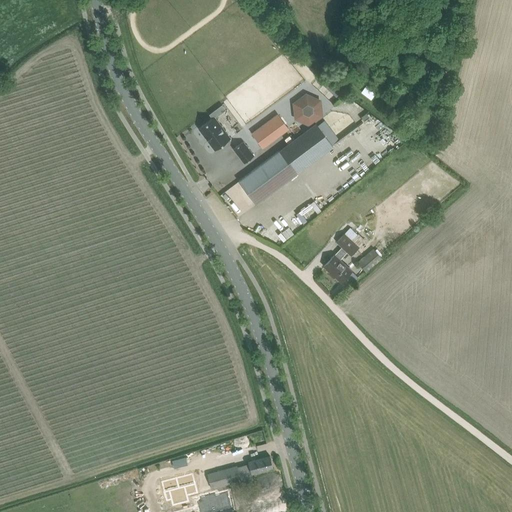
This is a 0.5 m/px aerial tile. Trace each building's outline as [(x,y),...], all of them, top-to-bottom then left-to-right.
[(431,56),(432,51),(421,49),(420,53),(416,67),(431,70),(435,57),(431,56)] [(321,75),(318,79),(337,96),(337,97),(341,93),(321,75)] [(214,117),(199,128),(215,150),(230,138),(214,117)] [(272,118),(251,133),(262,148),(282,133),(272,118)] [(243,141),(233,148),(244,163),(254,156),(243,141)] [(238,180),(255,203),(300,169),(283,146),(238,180)] [(323,192),(317,195),(321,200),(326,197),(323,192)] [(287,232),(291,227),(286,222),(282,227),(287,232)] [(359,247),(344,232),(335,241),(341,247),(347,252),(351,255),(359,247)] [(331,258),(324,266),(341,282),(348,274),(351,271),(339,260),(347,252),(341,247),(334,255),(331,258)] [(365,271),(381,257),(374,248),(358,261),(365,271)] [(252,479),(251,473),(273,468),(270,455),(248,461),(248,464),(207,474),(211,488),(240,480),(240,482),(252,479)] [(188,502),(187,496),(198,493),(195,483),(193,474),(192,473),(161,481),(167,501),(171,500),(173,505),(188,502)] [(206,498),(201,499),(202,503),(199,504),(201,511),(217,511),(219,511),(220,511),(225,511),(224,510),(231,509),(229,503),(230,502),(230,500),(229,500),(227,494),(214,498),(214,496),(206,498)]
